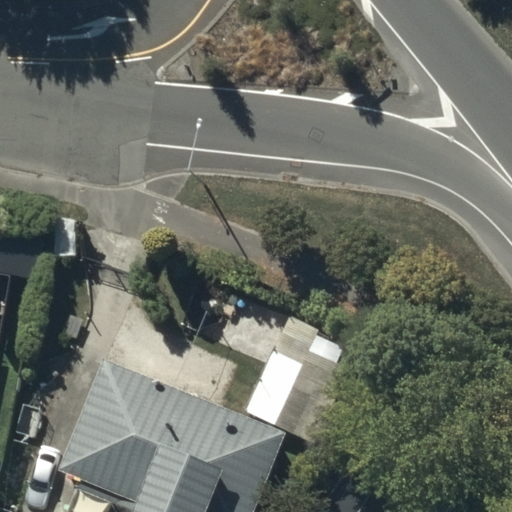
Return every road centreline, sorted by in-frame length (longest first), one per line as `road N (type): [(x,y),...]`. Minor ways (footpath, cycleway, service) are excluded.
road 1 (trunk): [(511,198),(443,158),(391,142),(152,111),(9,66)]
road 2 (trunk): [(9,66),(124,27),(166,0)]
road 3 (trunk): [(511,122),(408,0)]
